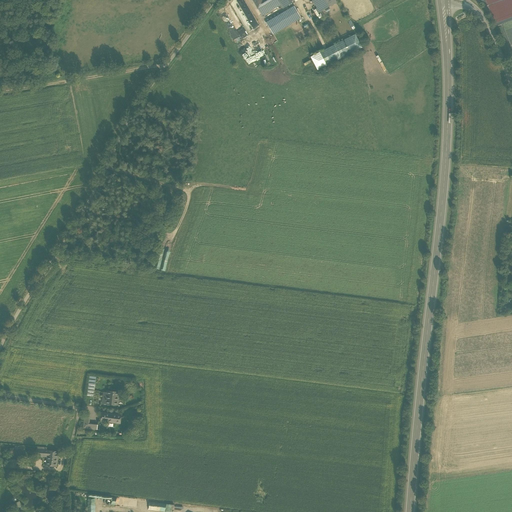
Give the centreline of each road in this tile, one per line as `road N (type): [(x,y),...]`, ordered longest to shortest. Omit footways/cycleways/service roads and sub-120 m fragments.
road 1 (secondary): [(409,511),(446,149),(443,0)]
road 2 (unclassified): [(214,0),(136,101),(0,348)]
road 3 (track): [(0,92),(164,64)]
road 4 (track): [(105,168),(187,192),(168,247)]
